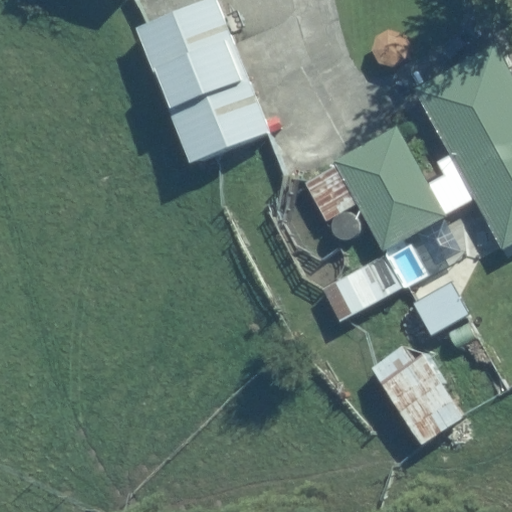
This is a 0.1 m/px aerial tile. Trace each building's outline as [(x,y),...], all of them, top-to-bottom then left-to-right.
[(227,0),(223,0),(148,30),(203,169),(282,137),(227,0)] [(511,48),(427,93),(461,157),(485,200),(489,206),(511,250),(511,48)] [(452,219),(428,174),(405,129),(309,179),(334,226),(366,210),(391,258),(330,290),(348,325),(441,276),(422,241),(454,224),(452,219)] [(452,219),(485,200),(461,157),(428,174),(452,219)] [(420,346),(381,372),(432,450),(471,424),(420,346)]
